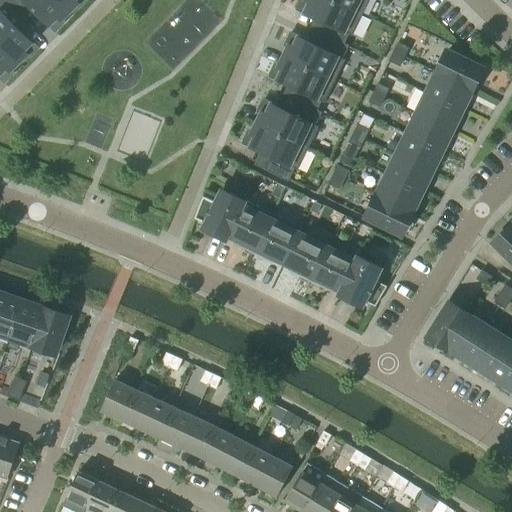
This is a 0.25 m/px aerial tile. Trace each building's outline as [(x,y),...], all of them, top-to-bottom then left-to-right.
[(26,53),(22,50),(31,41),(9,19),(18,11),(7,0),(0,0),(0,43),(17,61),(26,53)] [(57,16),(60,19),(68,11),(57,0),(7,0),(18,11),(27,2),(48,24),(57,16)] [(77,2),(74,0),(57,0),(68,11),(77,2)] [(352,35),(362,14),(334,0),(306,0),(311,2),(305,13),(323,22),(318,33),(322,35),(323,34),(342,44),(343,43),(347,33),(352,35)] [(334,0),(362,14),(368,0),(334,0)] [(347,45),(343,43),(342,44),(323,34),(322,35),(317,45),(299,37),(294,48),(290,45),(285,56),(335,81),(346,59),(341,57),(347,45)] [(393,51),(404,56),(409,47),(398,42),(393,51)] [(0,71),(6,66),(9,70),(17,61),(0,43),(0,71)] [(472,91),(473,89),(474,88),(472,87),(475,81),(477,82),(484,68),(448,49),(436,73),(471,90),(472,91)] [(400,65),(404,56),(393,51),(389,60),(400,65)] [(324,102),(335,81),(285,56),(279,67),(284,69),(278,80),(296,88),(290,100),(295,102),(295,101),(315,111),(315,110),(320,100),(324,102)] [(462,110),(471,90),(436,73),(426,93),(462,110)] [(373,92),(384,97),(389,88),(378,83),(373,92)] [(380,106),(384,97),(373,92),(369,101),(380,106)] [(452,130),(456,122),(462,110),(426,93),(416,113),(452,130)] [(320,112),(315,110),(315,111),(295,101),(295,102),(290,112),(272,103),(267,114),(263,112),(257,123),(308,148),(318,126),(314,124),(320,112)] [(442,151),(451,131),(452,130),(416,113),(406,133),(442,151)] [(297,169),(308,148),(257,123),(252,133),(257,136),(251,147),(269,155),(263,167),(288,179),(293,167),(297,169)] [(368,129),(358,124),(353,133),(364,138),(368,129)] [(359,147),(364,138),(353,133),(349,142),(359,147)] [(432,171),(436,163),(442,151),(406,133),(396,154),(432,171)] [(422,192),(431,172),(432,171),(396,154),(386,175),(422,192)] [(348,170),(338,165),(337,165),(333,174),(344,179),(348,170)] [(339,188),(344,179),(333,174),(329,183),(339,188)] [(412,211),(416,204),(422,192),(386,175),(377,194),(409,210),(409,209),(412,211)] [(225,239),(228,234),(244,200),(247,195),(225,184),(217,202),(203,195),(195,217),(206,223),(203,229),(225,239)] [(412,211),(409,209),(409,210),(377,194),(366,216),(402,234),(409,221),(408,220),(411,214),(412,214),(414,211),(412,211)] [(253,253),(272,213),(244,200),(228,234),(236,239),(234,244),(253,253)] [(301,228),(272,213),(253,253),(272,262),(275,257),(285,262),(301,228)] [(511,224),(511,223),(509,226),(510,227),(505,231),(504,230),(493,241),(511,260),(511,224)] [(332,243),(331,242),(301,228),(285,262),(295,267),(292,272),(311,281),(328,247),(329,248),(332,243)] [(356,261),(329,248),(328,247),(311,281),(331,291),(333,286),(342,290),(356,261)] [(376,306),(387,285),(374,279),(383,261),(361,250),(356,261),(342,290),(339,295),(361,305),(364,300),(376,306)] [(487,285),(492,276),(482,270),(477,278),(487,285)] [(510,299),(511,296),(511,288),(505,284),(500,293),(510,299)] [(0,333),(9,337),(22,300),(8,295),(7,298),(0,295),(1,293),(0,292),(0,333)] [(494,301),(505,308),(510,299),(500,293),(494,301)] [(32,345),(47,307),(44,306),(30,303),(30,306),(23,304),(24,300),(22,300),(9,337),(32,345)] [(468,315),(467,314),(449,302),(427,336),(431,338),(431,337),(445,345),(444,347),(447,349),(448,348),(468,315)] [(56,353),(69,315),(65,313),(65,315),(47,309),(48,307),(47,307),(32,345),(56,353)] [(448,348),(465,359),(486,326),(468,315),(448,348)] [(465,359),(483,370),(504,337),(486,326),(465,359)] [(133,352),(138,340),(130,337),(125,348),(133,352)] [(495,377),(501,382),(511,365),(511,342),(504,337),(483,370),(495,377)] [(169,367),(174,356),(166,352),(161,364),(169,367)] [(174,356),(169,367),(177,371),(182,359),(174,356)] [(511,365),(501,382),(511,388),(511,365)] [(207,385),(213,374),(205,370),(199,381),(207,385)] [(45,387),(50,374),(41,371),(36,384),(45,387)] [(213,374),(207,385),(215,389),(221,377),(213,374)] [(26,381),(21,379),(15,377),(12,385),(23,389),(26,381)] [(135,389),(114,379),(100,410),(121,419),(135,389)] [(19,400),(23,389),(12,385),(8,395),(19,400)] [(141,428),(155,398),(135,389),(121,419),(141,428)] [(250,406),(256,395),(248,391),(242,402),(250,406)] [(256,395),(250,406),(258,410),(264,399),(256,395)] [(160,437),(174,407),(155,398),(141,428),(160,437)] [(180,446),(194,416),(174,407),(160,437),(180,446)] [(288,426),(294,415),(287,411),(280,422),(288,426)] [(296,430),(302,419),(294,415),(288,426),(296,430)] [(214,425),(194,416),(180,446),(199,455),(214,425)] [(218,465),(234,436),(214,425),(199,455),(218,465)] [(331,435),(323,431),(317,442),(325,446),(331,435)] [(0,436),(0,476),(7,479),(19,443),(0,436)] [(238,475),(253,446),(234,436),(218,465),(238,475)] [(257,485),(272,456),(253,446),(238,475),(257,485)] [(357,465),(363,454),(356,449),(349,460),(357,465)] [(363,454),(357,465),(364,470),(371,459),(363,454)] [(257,485),(277,496),(292,466),(272,456),(257,485)] [(304,511),(325,474),(307,462),(284,500),(304,511)] [(78,511),(83,511),(98,480),(78,471),(62,504),(78,511)] [(394,487),(401,476),(393,471),(386,482),(394,487)] [(304,511),(328,511),(339,494),(344,485),(325,474),(304,511)] [(401,476),(394,487),(401,492),(408,481),(401,476)] [(107,511),(118,489),(98,480),(83,511),(107,511)] [(353,511),(358,505),(363,496),(344,485),(339,494),(328,511),(353,511)] [(130,511),(137,498),(118,489),(107,511),(130,511)] [(378,511),(381,507),(363,496),(358,505),(353,511),(378,511)] [(154,511),(157,508),(137,498),(130,511),(154,511)] [(432,511),(442,511),(446,506),(439,501),(432,511)]
